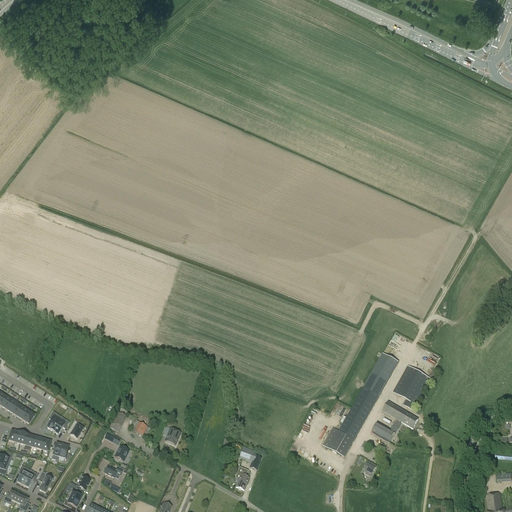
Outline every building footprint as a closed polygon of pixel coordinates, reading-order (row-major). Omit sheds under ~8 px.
[(344,458),(354,441),(399,363),(383,354),(351,409),(338,432),(332,428),(322,446),(344,458)] [(413,411),(430,379),(407,366),(392,393),(393,394),(405,401),(402,406),(413,411)] [(0,406),(5,409),(10,401),(5,398),(0,405),(0,406)] [(9,412),(15,404),(10,401),(5,409),(9,412)] [(413,430),(418,420),(387,403),(382,412),(396,420),(390,431),(377,423),(371,434),(389,444),(401,423),(413,430)] [(14,415),(20,407),(15,404),(9,412),(14,415)] [(19,419),(24,410),(20,407),(14,415),(19,419)] [(109,428),(119,433),(126,418),(125,417),(128,412),(120,409),(118,414),(117,413),(110,428),(109,428)] [(24,422),(29,413),(24,410),(19,419),(24,422)] [(29,425),(34,416),(29,413),(24,422),(29,425)] [(47,428),(52,432),(60,421),(54,417),(56,415),(53,413),(49,419),(52,421),(47,428)] [(143,437),(147,427),(138,423),(139,422),(134,420),(132,426),(133,427),(130,432),(143,437)] [(60,421),(52,432),(58,435),(62,428),(65,430),(69,423),(67,421),(65,424),(60,421)] [(69,436),(76,440),(78,437),(79,438),(82,434),(81,433),(82,430),(76,426),(78,424),(74,422),(69,429),(73,431),(69,436)] [(175,446),(181,434),(170,429),(165,442),(175,446)] [(14,443),(17,433),(11,432),(9,441),(14,443)] [(20,445),(22,435),(17,433),(14,443),(20,445)] [(25,446),(28,437),(22,435),(20,445),(25,446)] [(109,441),(116,444),(118,439),(112,436),(109,441)] [(33,438),(28,437),(25,446),(31,448),(33,438)] [(36,449),(39,440),(33,438),(31,448),(36,449)] [(42,451),(44,441),(39,440),(36,449),(42,451)] [(47,452),(50,443),(44,441),(42,451),(47,452)] [(62,446),(56,445),(54,451),(50,450),(48,457),(52,458),(53,456),(59,458),(62,446)] [(68,448),(62,446),(59,458),(65,460),(68,461),(70,456),(66,455),(68,448)] [(126,450),(118,446),(113,457),(119,460),(122,454),(124,455),(126,450)] [(251,464),(255,454),(252,453),(252,452),(246,449),(243,447),(238,459),(241,461),(251,464)] [(0,456),(0,463),(9,466),(13,455),(6,453),(4,458),(0,456)] [(255,454),(251,464),(249,468),(257,471),(261,459),(262,456),(255,454)] [(9,466),(0,463),(0,474),(5,477),(9,466)] [(370,477),(376,467),(371,464),(370,465),(367,463),(362,472),(370,477)] [(17,483),(23,486),(29,474),(23,471),(25,468),(22,467),(18,474),(21,475),(17,483)] [(116,471),(108,467),(104,474),(114,479),(116,475),(117,475),(120,476),(123,471),(117,468),(116,471)] [(239,468),(235,479),(238,480),(244,483),(247,485),(249,479),(245,477),(247,471),(239,468)] [(46,474),(42,472),(38,482),(43,484),(39,491),(45,494),(52,481),(44,477),(46,474)] [(29,474),(23,486),(28,489),(32,481),(35,483),(39,475),(36,474),(34,476),(29,474)] [(497,483),(511,482),(511,474),(496,474),(497,483)] [(80,489),(85,491),(90,481),(81,477),(77,486),(75,489),(75,490),(79,492),(80,489)] [(244,483),(238,480),(235,488),(244,492),(247,485),(244,483)] [(72,493),(70,499),(79,503),(82,498),(77,495),(78,492),(72,490),(71,492),(72,493)] [(16,503),(19,497),(11,492),(9,497),(6,496),(3,502),(10,505),(12,501),(16,503)] [(498,511),(499,511),(502,511),(500,494),(486,496),(488,511),(498,511)] [(23,511),(26,511),(29,506),(25,504),(27,501),(19,497),(16,503),(20,505),(18,509),(23,511)] [(76,509),(79,503),(70,499),(67,504),(66,503),(64,506),(70,509),(71,506),(76,509)]
